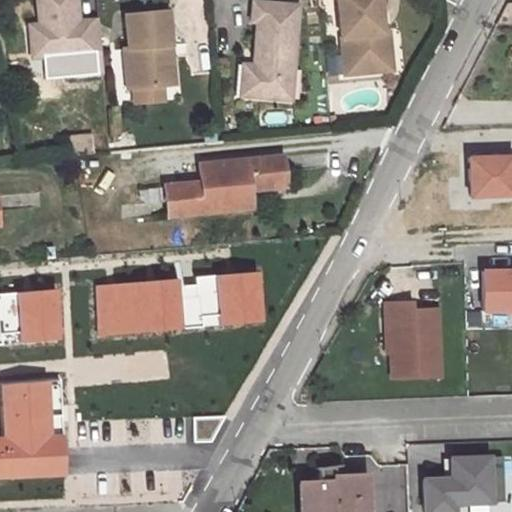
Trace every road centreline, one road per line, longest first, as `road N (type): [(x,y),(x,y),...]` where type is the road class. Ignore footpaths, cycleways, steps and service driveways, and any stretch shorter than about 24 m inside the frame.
road 1 (unclassified): [(485,0),(206,511)]
road 2 (unknown): [(269,396),(511,402)]
